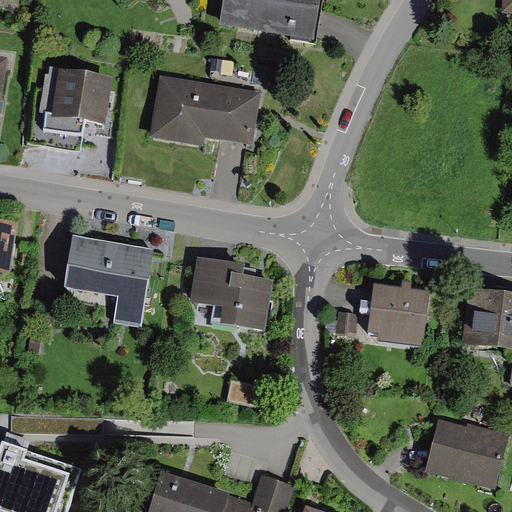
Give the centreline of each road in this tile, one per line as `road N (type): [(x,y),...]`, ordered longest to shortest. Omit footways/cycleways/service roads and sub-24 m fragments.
road 1 (residential): [(317,242),(0,190)]
road 2 (residential): [(401,511),(349,468),(310,391),(307,310),(317,242)]
road 3 (residential): [(419,0),(352,125),(317,242)]
road 4 (residential): [(511,265),(317,242)]
